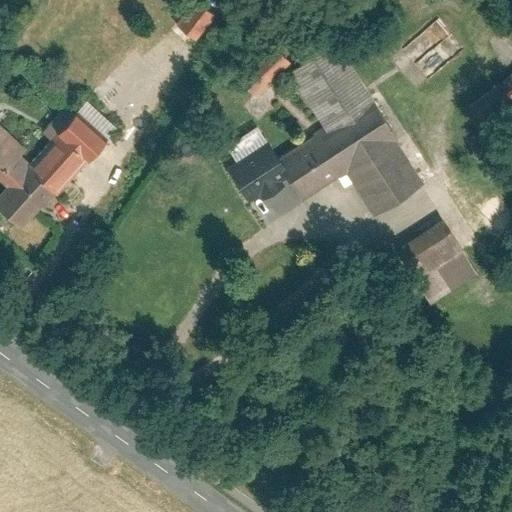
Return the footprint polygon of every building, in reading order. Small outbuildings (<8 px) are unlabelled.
[(196,36),(213,16),(196,1),(178,21),(196,36)] [(426,47),(447,34),(439,21),(418,33),(426,47)] [(396,139),(334,41),(291,68),(327,124),(277,156),(287,171),(303,196),(348,167),(376,211),(419,183),(392,141),(396,139)] [(255,92),(286,60),(270,44),(239,77),(255,92)] [(511,74),(511,73),(481,96),(496,115),(511,102),(511,74)] [(102,133),(75,109),(72,112),(64,105),(44,128),(52,135),(29,161),(18,151),(23,144),(0,123),(0,175),(7,182),(0,190),(0,205),(18,222),(82,149),(85,152),(102,133)] [(276,178),(287,171),(277,156),(268,141),(228,166),(248,197),(259,191),(262,195),(279,184),(276,178)] [(511,158),(487,177),(502,196),(511,188),(511,158)] [(461,250),(440,218),(398,245),(419,277),(461,250)] [(461,250),(419,277),(433,300),(476,273),(461,250)]
